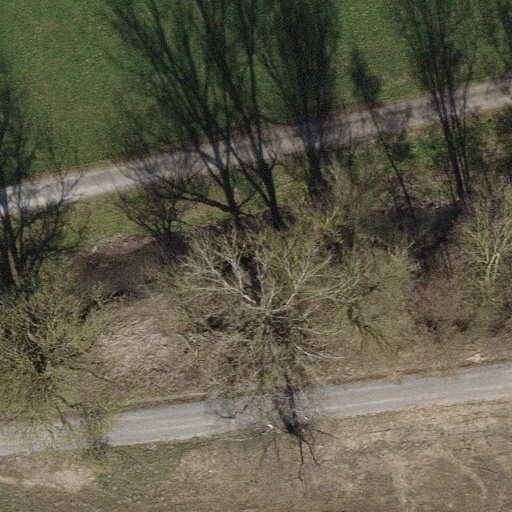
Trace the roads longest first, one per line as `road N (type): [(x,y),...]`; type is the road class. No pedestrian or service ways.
road 1 (track): [(511,91),(0,202)]
road 2 (track): [(0,428),(511,367)]
